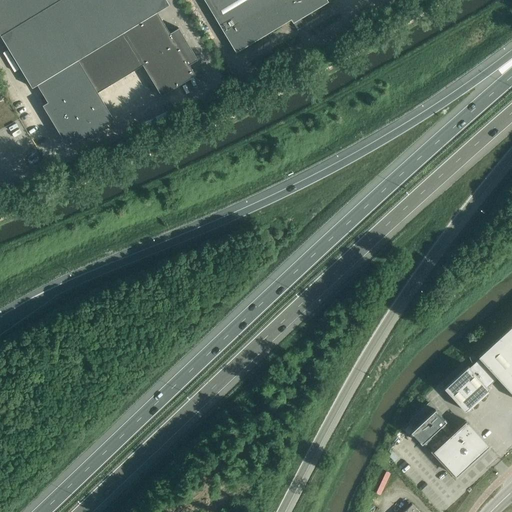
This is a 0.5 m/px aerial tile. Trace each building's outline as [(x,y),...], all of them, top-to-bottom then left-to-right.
[(0,0),(0,33),(32,86),(37,83),(48,101),(42,104),(63,138),(68,135),(72,141),(113,117),(97,91),(143,64),(161,94),(195,74),(189,64),(197,58),(178,27),(170,32),(157,11),(169,4),(166,0),(0,0)] [(220,0),(213,5),(224,23),(245,10),(260,0),(220,0)] [(287,35),(265,0),(260,0),(245,10),(267,46),(287,35)] [(341,2),(339,0),(294,0),(294,1),(307,22),(341,2)] [(267,46),(245,10),(224,23),(246,59),(267,46)] [(465,410),(489,388),(487,386),(497,377),(511,393),(511,324),(478,356),(480,358),(469,367),(468,365),(444,387),(465,410)] [(410,419),(408,422),(410,424),(414,428),(410,431),(421,443),(424,440),(433,450),(456,475),(470,462),(485,448),(489,445),(466,420),(455,430),(429,402),(410,419)] [(420,511),(412,503),(402,511),(420,511)]
